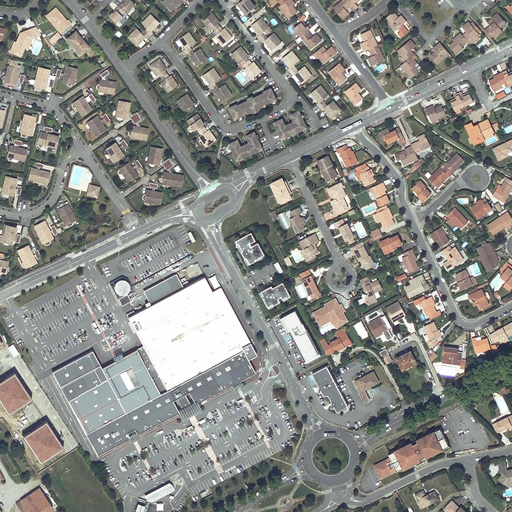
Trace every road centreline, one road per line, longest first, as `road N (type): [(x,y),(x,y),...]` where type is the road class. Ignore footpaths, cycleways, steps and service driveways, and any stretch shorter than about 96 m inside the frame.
road 1 (residential): [(216,0),(290,95),(285,106),(239,128),(220,125)]
road 2 (residential): [(308,414),(220,249)]
road 3 (residential): [(511,305),(476,324),(461,322),(411,220)]
road 4 (residential): [(136,232),(0,297)]
road 5 (primary): [(387,426),(511,361)]
road 6 (residential): [(195,171),(122,68)]
road 7 (residential): [(288,157),(339,266)]
